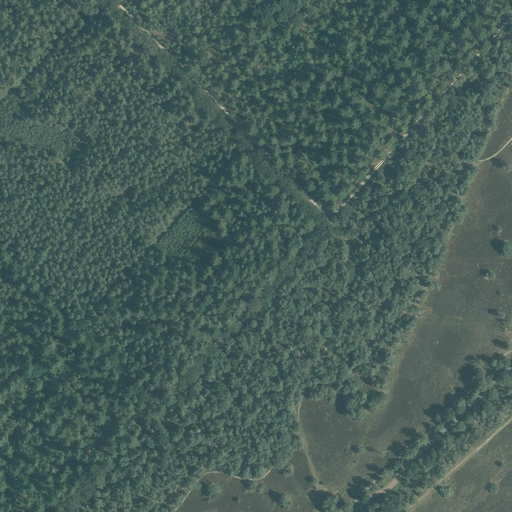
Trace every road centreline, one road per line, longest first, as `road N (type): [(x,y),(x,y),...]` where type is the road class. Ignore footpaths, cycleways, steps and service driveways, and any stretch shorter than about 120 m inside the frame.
road 1 (track): [(67,511),(334,225)]
road 2 (track): [(249,135),(0,408)]
road 3 (track): [(353,250),(355,270),(301,398),(300,432),(264,476),(204,474),(173,511)]
road 4 (track): [(511,16),(328,218),(353,250)]
road 5 (track): [(115,0),(328,218)]
road 6 (tertiary): [(354,511),(391,486),(511,366)]
road 7 (track): [(353,250),(420,183),(489,158),(511,138)]
road 8 (track): [(405,511),(511,419)]
